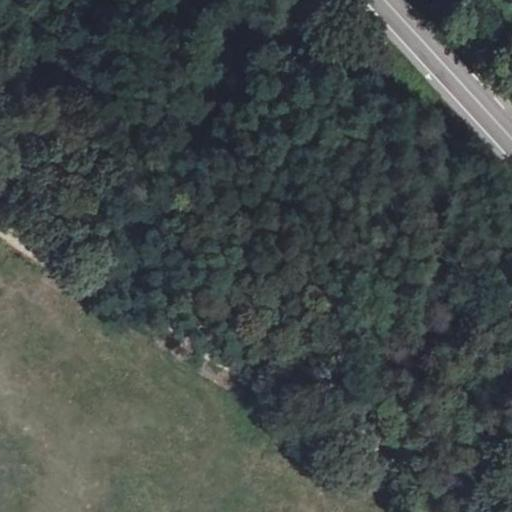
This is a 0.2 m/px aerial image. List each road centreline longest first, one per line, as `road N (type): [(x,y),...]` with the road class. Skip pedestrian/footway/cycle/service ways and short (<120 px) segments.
road 1 (track): [(443,501),(0,225)]
road 2 (tertiary): [(511,144),(389,0)]
